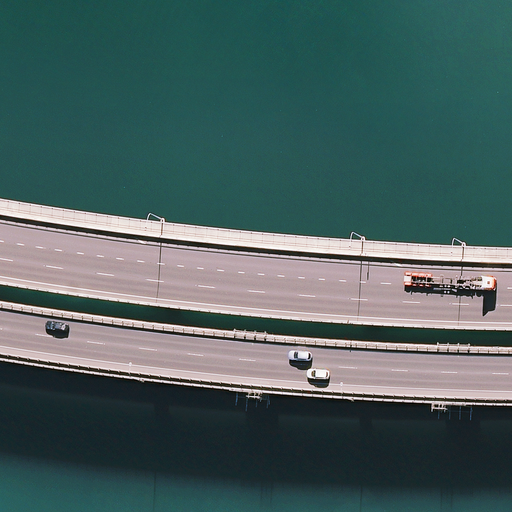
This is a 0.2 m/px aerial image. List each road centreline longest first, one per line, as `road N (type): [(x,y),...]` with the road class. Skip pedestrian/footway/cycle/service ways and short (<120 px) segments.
road 1 (trunk): [(0,258),(168,283),(511,308)]
road 2 (trunk): [(511,375),(159,352),(0,330)]
